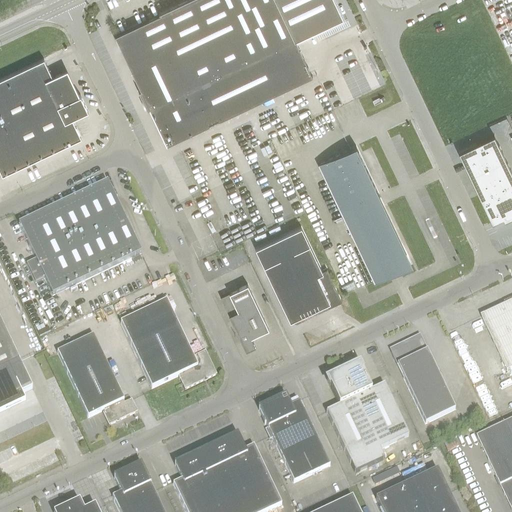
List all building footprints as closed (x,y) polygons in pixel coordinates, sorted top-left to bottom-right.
[(166,145),(312,76),(294,39),(342,17),(334,0),(185,0),(158,13),(159,13),(160,14),(142,23),(115,36),(117,41),(140,90),(139,91),(139,90),(138,90),(147,110),(148,110),(148,109),(149,109),(166,145)] [(511,65),(483,3),(427,30),(471,122),(511,103),(511,65)] [(433,42),(427,30),(409,38),(415,51),(433,42)] [(421,64),(439,55),(433,42),(415,51),(421,64)] [(445,68),(439,55),(421,64),(427,76),(445,68)] [(87,110),(80,95),(79,95),(67,69),(52,77),(43,59),(0,79),(0,171),(2,175),(81,138),(71,118),(87,110)] [(445,68),(427,76),(433,89),(451,80),(445,68)] [(433,89),(439,102),(457,93),(451,80),(433,89)] [(463,106),(457,93),(439,102),(445,114),(463,106)] [(511,173),(494,135),(458,152),(492,223),(511,213),(511,173)] [(386,271),(404,262),(373,197),(379,195),(356,146),(317,165),(374,283),(389,276),(386,271)] [(107,183),(18,226),(35,261),(44,279),(52,297),(141,254),(107,183)] [(290,321),(292,320),(325,304),(328,308),(342,302),(327,270),(322,272),(309,245),(301,227),(255,249),(290,321)] [(44,279),(35,261),(26,265),(35,284),(44,279)] [(247,284),(220,297),(241,342),(245,350),(255,346),(251,337),(268,329),(247,284)] [(179,379),(184,391),(216,376),(205,352),(195,357),(193,358),(166,302),(120,324),(151,389),(178,377),(179,379)] [(511,303),(481,318),(507,374),(511,371),(511,303)] [(0,414),(24,403),(23,401),(21,395),(32,390),(19,362),(0,322),(0,414)] [(57,354),(88,419),(103,411),(104,414),(102,415),(108,427),(137,413),(131,401),(126,403),(124,404),(123,402),(123,401),(93,336),(57,354)] [(433,365),(421,339),(408,345),(408,343),(402,346),(403,347),(390,353),(403,379),(425,425),(454,411),(433,365)] [(362,373),(359,366),(343,374),(379,451),(408,437),(384,386),(371,392),(362,373)] [(343,374),(327,382),(330,388),(339,407),(326,413),(355,475),(384,461),(379,451),(343,374)] [(259,410),(258,411),(264,422),(264,425),(265,425),(268,430),(293,484),(330,468),(299,404),(290,408),(286,398),(285,398),(285,399),(259,411),(259,410)] [(511,511),(511,421),(477,439),(511,511)] [(238,436),(237,437),(175,466),(174,466),(181,481),(173,485),(185,511),(267,511),(281,506),(253,447),(244,451),(238,436)] [(121,494),(112,498),(118,511),(162,511),(148,481),(149,480),(147,478),(141,466),(140,466),(141,467),(115,479),(114,479),(121,494)] [(456,511),(437,471),(375,500),(380,511),(456,511)] [(375,486),(380,483),(378,477),(372,480),(375,486)] [(357,511),(351,498),(322,511),(357,511)] [(84,511),(83,511),(79,502),(58,511),(96,511),(95,507),(84,511)]
